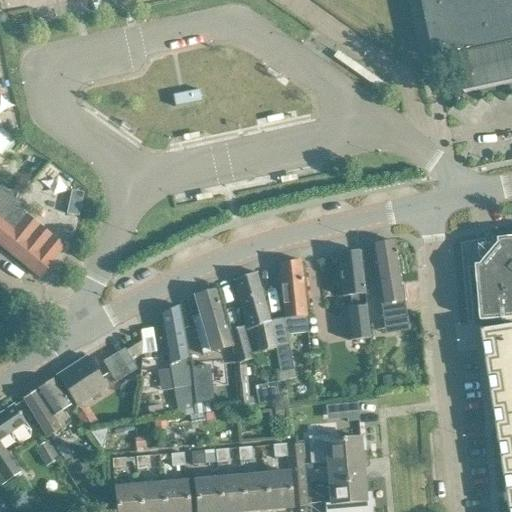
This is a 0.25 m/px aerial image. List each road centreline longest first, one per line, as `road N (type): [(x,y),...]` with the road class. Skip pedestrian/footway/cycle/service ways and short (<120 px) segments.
road 1 (residential): [(142,176),(58,122),(48,66),(233,27),(383,128)]
road 2 (unclassified): [(94,324),(240,254),(432,205)]
road 3 (unclassified): [(459,511),(432,205)]
road 4 (residential): [(383,128),(142,176)]
road 5 (residential): [(142,176),(85,303)]
